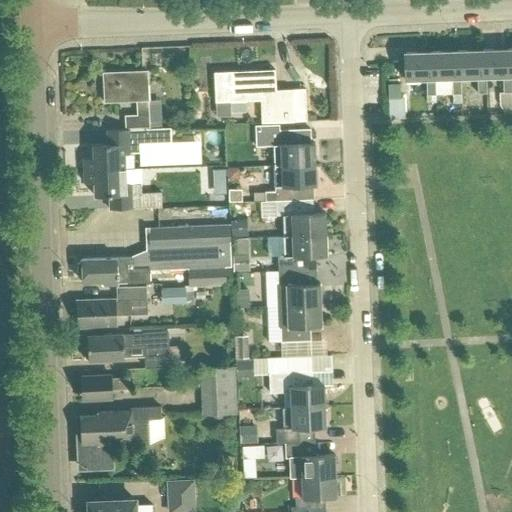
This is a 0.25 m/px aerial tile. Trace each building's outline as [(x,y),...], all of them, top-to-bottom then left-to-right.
[(506,50),(480,51),(481,77),(485,77),(502,76),(503,93),(511,93),(511,76),(506,76),(506,50)] [(480,51),(455,52),(456,78),(460,78),(477,77),(477,94),(486,94),(485,77),(481,77),(480,51)] [(461,95),(460,78),(456,78),(455,52),(430,53),(431,79),(435,79),(451,78),(452,95),(461,95)] [(430,53),(403,54),(404,80),(426,79),(426,96),(436,96),(435,79),(431,79),(430,53)] [(273,70),(214,73),(216,103),(260,101),(261,123),(292,122),(291,91),(274,91),(273,70)] [(137,116),(124,117),(124,130),(149,129),(148,101),(147,71),(102,73),(103,103),(136,102),(137,116)] [(399,84),(387,84),(388,99),(399,99),(399,84)] [(274,166),(315,164),(314,143),(310,143),(309,129),(278,130),(278,125),(254,126),(255,146),(273,146),(274,166)] [(106,132),(106,146),(91,146),(92,160),(82,160),(83,172),(124,170),(123,160),(123,155),(139,154),(139,146),(171,145),(170,129),(106,132)] [(275,201),(305,200),(304,186),(315,185),(315,164),(274,166),(275,191),(265,191),(266,200),(275,200),(275,201)] [(214,168),(215,192),(226,192),(226,167),(214,168)] [(124,170),(83,172),(84,184),(93,184),(94,198),(109,197),(110,210),(161,207),(160,193),(141,194),(141,186),(125,187),(124,170)] [(284,236),(326,235),(325,213),(305,214),(305,200),(275,201),(276,216),(283,216),(284,236)] [(230,266),(230,246),(229,223),(148,227),(149,250),(160,249),(161,269),(187,268),(188,286),(225,285),(225,266),(230,266)] [(277,271),(308,270),(307,257),(327,256),(326,235),(284,236),(285,256),(277,257),(277,271)] [(78,265),(78,274),(82,278),(82,284),(101,283),(102,285),(117,284),(117,282),(127,282),(127,284),(150,283),(150,268),(133,268),(133,259),(82,260),(82,261),(78,265)] [(286,307),(320,306),(319,283),(308,284),(308,270),(277,271),(264,272),(265,287),(278,286),(279,307),(286,307)] [(114,300),(76,301),(76,327),(115,326),(114,315),(147,314),(146,286),(121,287),(121,300),(114,301),(114,300)] [(161,303),(186,302),(185,286),(161,287),(161,303)] [(320,306),(286,307),(279,307),(279,327),(280,342),(310,341),(309,327),(321,326),(320,306)] [(169,367),(167,331),(142,332),(142,333),(122,334),(122,333),(86,335),(86,346),(83,347),(83,359),(87,359),(87,360),(123,358),(122,346),(143,345),(144,368),(169,367)] [(281,362),(282,373),(269,373),(270,393),(282,392),(283,408),(325,407),(324,385),(312,386),(312,371),(306,372),(306,361),(281,362)] [(201,367),(203,415),(238,414),(236,366),(201,367)] [(81,380),(78,380),(78,389),(81,391),(82,401),(110,400),(110,390),(127,390),(127,379),(109,380),(109,375),(81,376),(81,380)] [(98,415),(80,416),(81,442),(82,470),(114,468),(113,444),(132,443),(132,449),(150,448),(150,442),(164,437),(163,419),(162,419),(161,406),(130,408),(131,411),(99,412),(98,415)] [(284,443),(314,442),(314,428),(326,427),(325,407),(283,408),(284,428),(275,428),(276,444),(284,443)] [(314,442),(284,443),(285,459),(300,458),(301,478),(336,477),(335,456),(315,456),(314,442)] [(302,499),(295,499),(295,511),(324,511),(324,499),(337,498),(336,477),(301,478),(302,499)] [(169,505),(193,505),(193,490),(169,491),(169,505)] [(87,508),(87,511),(151,511),(151,505),(134,505),(134,500),(90,502),(91,508),(87,508)]
